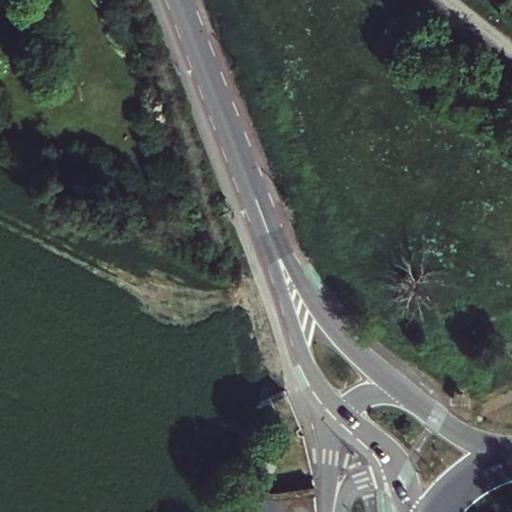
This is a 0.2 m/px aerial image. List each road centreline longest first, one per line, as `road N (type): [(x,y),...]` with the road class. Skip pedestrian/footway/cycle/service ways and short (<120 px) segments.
road 1 (primary): [(511,453),(465,437),(348,347),(304,291),(242,168)]
road 2 (primary): [(242,168),(309,380),(387,459),(409,511)]
road 3 (primary): [(178,0),(242,168)]
